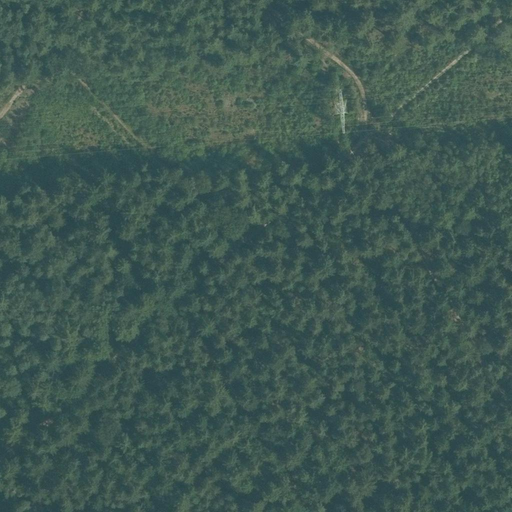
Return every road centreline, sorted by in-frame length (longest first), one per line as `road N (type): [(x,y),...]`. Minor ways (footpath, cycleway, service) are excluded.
road 1 (unknown): [(354,141),(511,409)]
road 2 (unknown): [(367,129),(367,98),(356,77),(259,0)]
road 3 (unknown): [(78,0),(0,115)]
